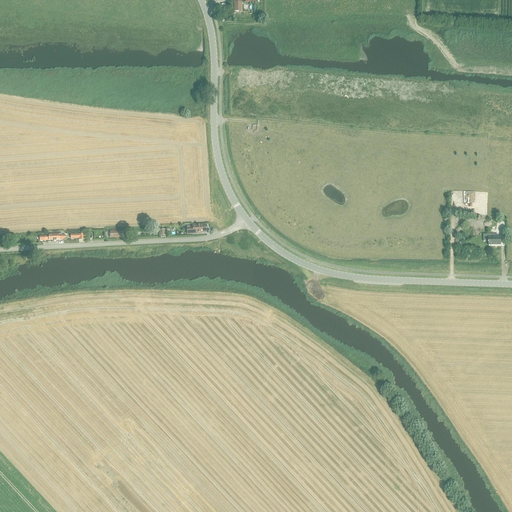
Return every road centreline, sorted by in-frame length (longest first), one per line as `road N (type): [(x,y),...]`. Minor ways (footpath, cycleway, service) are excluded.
road 1 (secondary): [(511,284),(332,273),(286,255),(247,221)]
road 2 (unclassified): [(0,249),(201,239),(247,221)]
road 3 (secondary): [(247,221),(219,167),(211,35),(201,0)]
